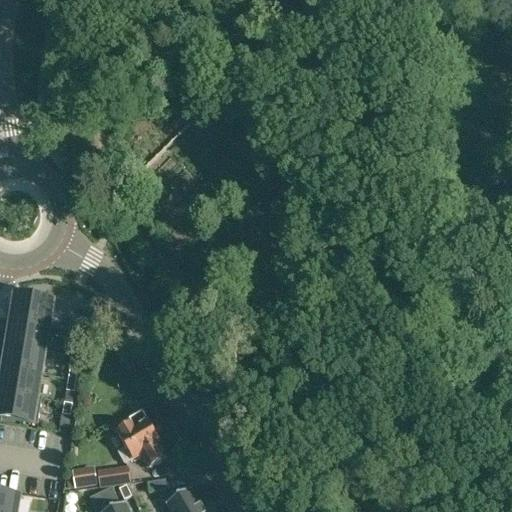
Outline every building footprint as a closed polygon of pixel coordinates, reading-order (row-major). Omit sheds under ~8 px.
[(207,123),(222,139),(248,114),(241,107),(247,101),(231,84),(223,91),(232,100),(207,123)] [(16,298),(13,322),(49,328),(53,304),(44,303),(45,297),(26,294),(25,300),(16,298)] [(75,323),(81,334),(89,332),(82,319),(75,323)] [(13,322),(8,347),(45,353),(49,354),(54,328),(49,328),(13,322)] [(89,332),(81,334),(79,346),(87,347),(89,332)] [(45,353),(8,347),(5,370),(41,376),(45,353)] [(68,380),(76,382),(78,370),(70,369),(68,380)] [(41,376),(5,370),(1,393),(37,399),(41,376)] [(74,394),(76,382),(68,380),(66,392),(74,394)] [(37,399),(1,393),(0,398),(0,418),(38,425),(42,400),(37,399)] [(64,404),(63,416),(71,418),(72,405),(64,404)] [(142,456),(150,470),(167,460),(159,447),(162,445),(143,413),(130,421),(133,425),(117,434),(127,449),(120,453),(126,464),(133,461),(142,456)] [(74,490),(95,487),(93,468),(72,472),(74,490)] [(98,473),(100,491),(131,486),(129,469),(98,473)] [(166,481),(148,484),(149,494),(168,491),(166,481)] [(200,511),(190,494),(191,493),(190,492),(189,493),(187,489),(163,503),(168,511),(200,511)] [(0,496),(0,511),(17,511),(19,500),(0,496)] [(124,505),(127,511),(139,511),(134,500),(124,505)]
